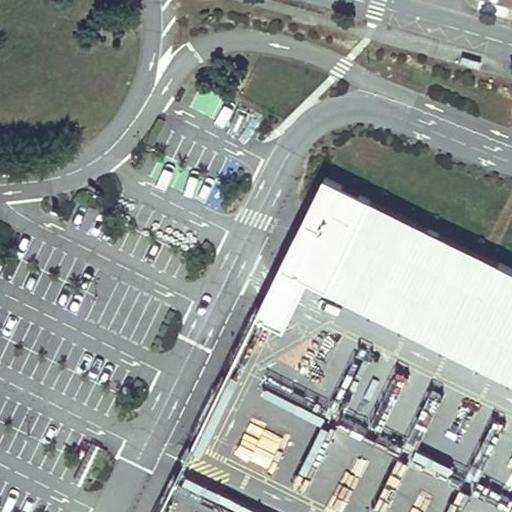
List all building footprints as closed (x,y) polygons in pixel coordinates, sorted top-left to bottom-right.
[(327,292),(371,202),(326,180),(312,208),(297,238),(282,270),(294,276),(327,292)] [(511,271),(371,202),(327,292),(511,383),(511,271)] [(302,492),(333,423),(260,390),(249,415),(293,435),(273,479),(302,492)] [(511,456),(488,491),(496,496),(511,473),(511,456)] [(425,477),(421,489),(435,494),(428,511),(446,511),(456,489),(425,477)]
